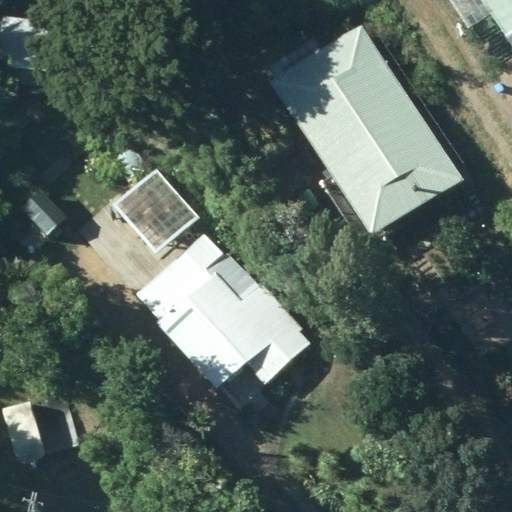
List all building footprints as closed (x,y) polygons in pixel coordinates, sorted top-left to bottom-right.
[(504,13),(511,24),(511,0),(461,0),(480,28),(504,13)] [(60,24),(0,15),(0,81),(51,88),(60,24)] [(286,82),(389,238),(471,184),(368,26),(286,82)] [(208,223),(157,172),(112,217),(164,268),(208,223)] [(165,322),(228,390),(255,365),(273,385),(316,346),(303,332),(307,328),(268,287),(251,303),(202,250),(150,300),(169,319),(165,322)]
